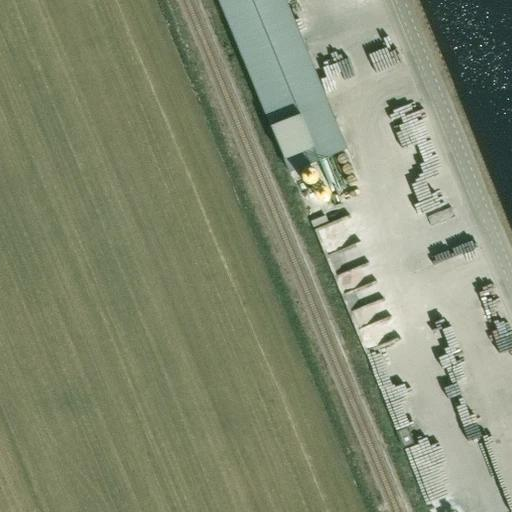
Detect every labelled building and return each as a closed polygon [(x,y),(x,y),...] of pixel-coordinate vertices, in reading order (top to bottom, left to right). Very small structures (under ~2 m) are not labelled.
[(218,0),(289,171),(345,149),(283,0),(218,0)] [(360,76),(412,64),(406,41),(355,53),(360,76)] [(414,186),(420,202),(441,193),(437,183),(452,177),(434,132),(429,134),(421,113),(402,120),(426,181),(414,186)] [(444,366),(451,394),(454,393),(457,404),(487,397),(485,386),(467,391),(460,362),(444,366)] [(403,446),(413,442),(407,428),(397,432),(403,446)] [(419,461),(437,455),(433,444),(415,449),(419,461)] [(436,495),(459,489),(450,458),(427,465),(436,495)]
